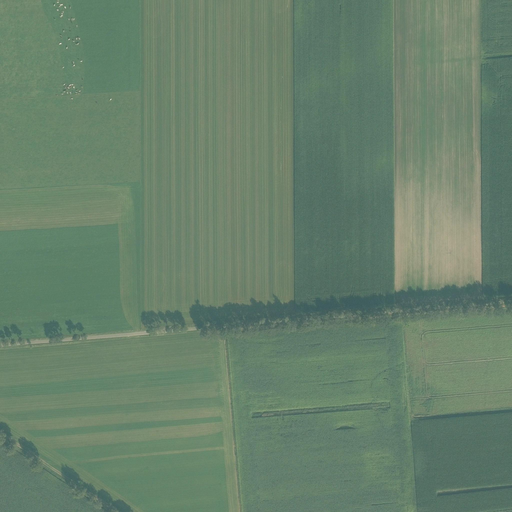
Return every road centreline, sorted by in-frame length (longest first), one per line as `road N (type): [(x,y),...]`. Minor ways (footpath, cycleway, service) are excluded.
road 1 (unclassified): [(0,345),(511,301)]
road 2 (track): [(0,433),(119,511)]
